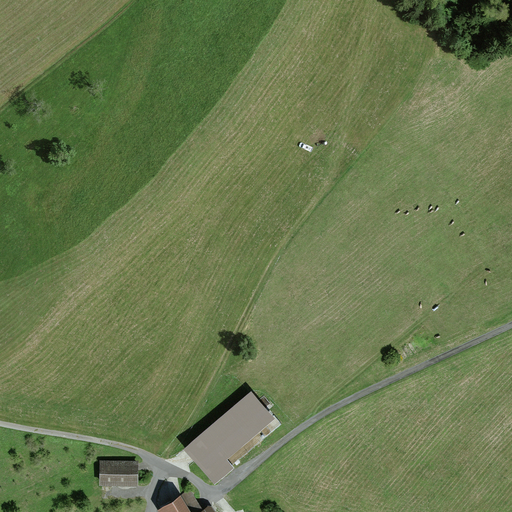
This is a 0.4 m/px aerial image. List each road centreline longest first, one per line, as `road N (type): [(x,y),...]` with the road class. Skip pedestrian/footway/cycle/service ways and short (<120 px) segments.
road 1 (track): [(511,325),(320,415),(217,496),(118,446),(0,423)]
road 2 (track): [(0,114),(130,9)]
